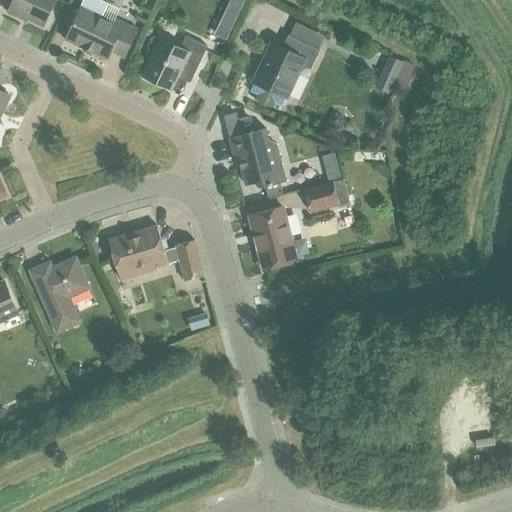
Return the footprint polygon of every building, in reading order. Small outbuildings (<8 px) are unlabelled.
[(13,0),(8,12),(21,19),(22,16),(45,27),(57,0),(13,0)] [(84,0),(80,9),(65,40),(85,49),(85,51),(92,54),(93,53),(109,60),(113,52),(126,58),(138,31),(115,20),(104,14),(109,4),(99,0),(84,0)] [(232,0),(228,9),(240,15),(246,0),(232,0)] [(253,82),(255,84),(251,93),(257,96),(255,101),(274,109),(276,105),(283,108),(287,98),(288,99),(303,66),(311,70),(320,50),(289,35),(283,48),(275,44),(264,67),(261,66),(253,82)] [(154,53),(143,76),(156,82),(156,83),(172,90),(182,70),(194,76),(208,47),(186,36),(181,48),(157,37),(152,38),(148,46),(150,51),(154,53)] [(392,58),(377,89),(391,95),(405,64),(392,58)] [(0,122),(1,120),(0,119),(0,113),(9,94),(0,89),(0,122)] [(236,114),(226,117),(232,138),(229,138),(235,158),(240,161),(246,183),(246,182),(247,186),(255,184),(256,186),(261,189),(264,188),(287,182),(277,145),(270,140),(266,129),(258,131),(254,132),(250,118),(238,121),(236,114)] [(331,116),(328,124),(333,130),(342,129),(345,121),(339,114),(331,116)] [(336,154),(324,157),(327,170),(339,167),(336,154)] [(0,199),(8,196),(0,177),(0,199)] [(344,179),(305,189),(312,213),(350,203),(344,179)] [(250,216),(264,270),(298,262),(283,207),(250,216)] [(117,265),(119,274),(154,263),(156,268),(180,261),(185,281),(205,276),(196,240),(176,245),(176,247),(165,251),(158,225),(109,240),(113,254),(110,261),(117,265)] [(30,271),(58,333),(81,323),(74,307),(68,310),(63,301),(91,289),(77,257),(53,268),(51,262),(30,271)] [(0,321),(19,313),(5,282),(0,284),(0,321)] [(0,322),(0,328),(25,321),(23,314),(0,322)] [(208,314),(188,319),(191,331),(211,326),(208,314)] [(453,359),(426,368),(435,396),(462,387),(453,359)] [(87,373),(75,368),(70,378),(83,383),(87,373)]
